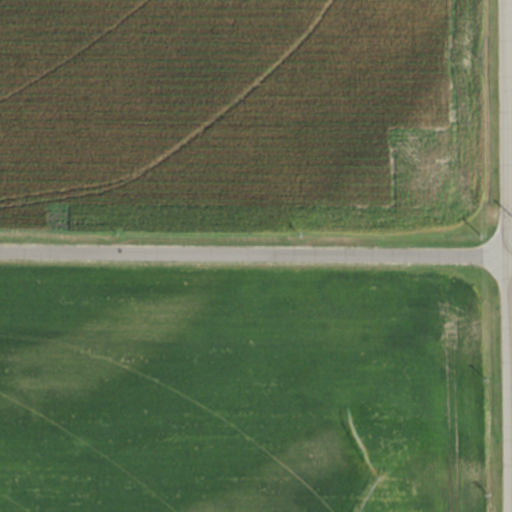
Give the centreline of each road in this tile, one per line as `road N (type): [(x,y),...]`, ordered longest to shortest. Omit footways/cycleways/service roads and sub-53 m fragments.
road 1 (residential): [(508,511),(503,0)]
road 2 (residential): [(505,263),(0,258)]
